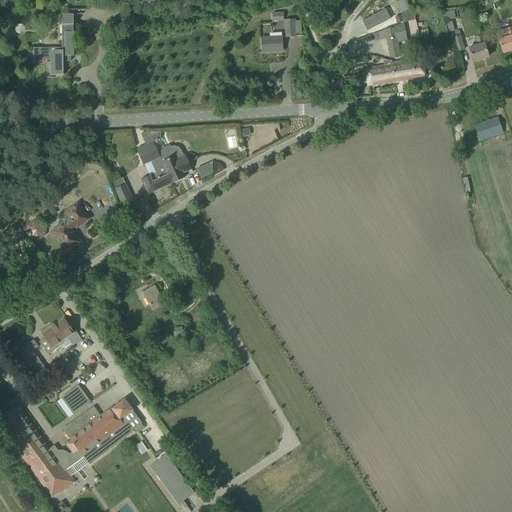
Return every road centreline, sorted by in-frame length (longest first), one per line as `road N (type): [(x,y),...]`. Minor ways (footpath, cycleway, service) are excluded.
road 1 (unclassified): [(0,323),(201,190),(306,134),(329,109)]
road 2 (unclassified): [(329,109),(0,129)]
road 3 (unclassified): [(329,109),(440,99),(511,77)]
road 4 (track): [(298,0),(340,97),(329,109)]
